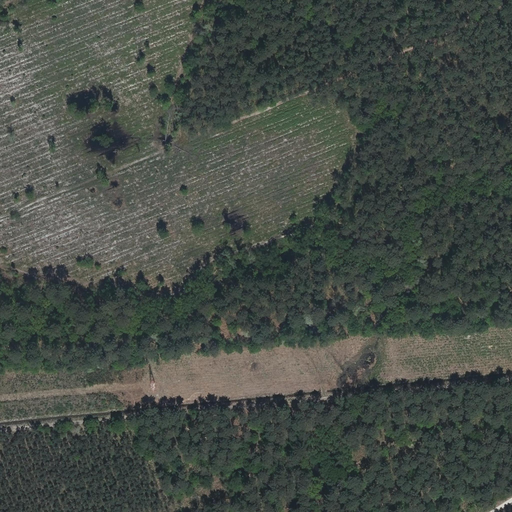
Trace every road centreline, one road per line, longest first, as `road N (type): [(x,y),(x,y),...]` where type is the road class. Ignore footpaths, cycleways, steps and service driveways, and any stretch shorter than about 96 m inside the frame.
road 1 (track): [(0,217),(406,51),(505,0)]
road 2 (track): [(0,430),(511,379)]
